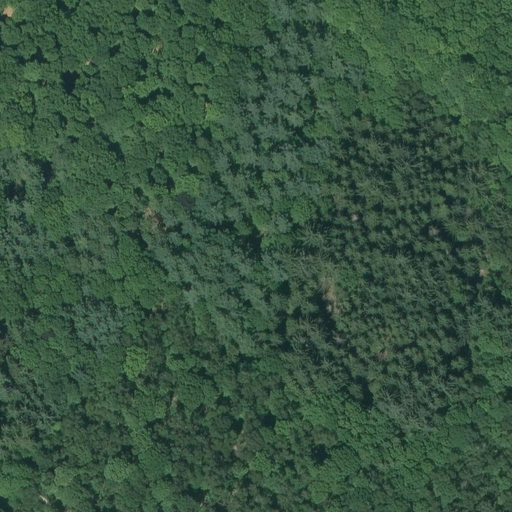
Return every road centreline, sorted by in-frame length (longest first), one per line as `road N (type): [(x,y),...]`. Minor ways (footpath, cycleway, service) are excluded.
road 1 (track): [(408,506),(0,130)]
road 2 (track): [(162,281),(268,0)]
